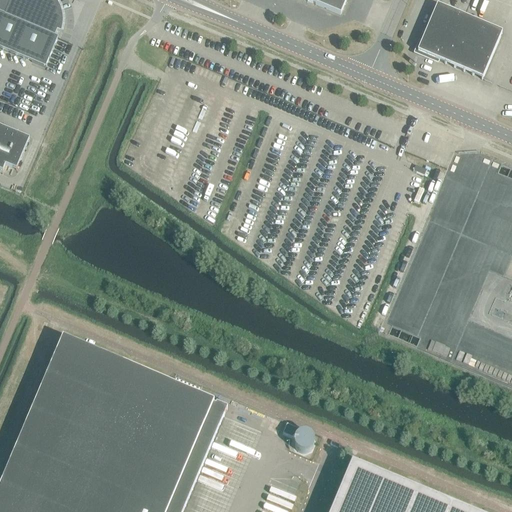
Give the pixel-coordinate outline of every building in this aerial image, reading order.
[(0,0),(0,50),(46,70),(58,39),(55,38),(57,31),(61,33),(62,27),(63,21),(62,15),(60,9),(58,4),(54,0),(0,0)] [(302,0),(340,16),(347,0),(302,0)] [(417,53),(482,81),(502,34),(437,7),(417,53)] [(0,171),(3,172),(5,166),(16,171),(29,140),(0,127),(0,171)] [(426,172),(416,167),(413,172),(424,177),(426,172)] [(184,511),(227,410),(216,406),(215,407),(213,407),(214,405),(63,341),(0,488),(0,511),(184,511)] [(316,448),(316,444),(314,441),(311,438),(307,437),(303,438),(301,439),(299,440),(297,442),(297,443),(296,445),(296,447),(296,449),(296,452),(299,455),(302,457),(305,458),(309,458),(311,457),(313,455),(315,452),(316,448)] [(463,511),(351,466),(332,511),(463,511)]
